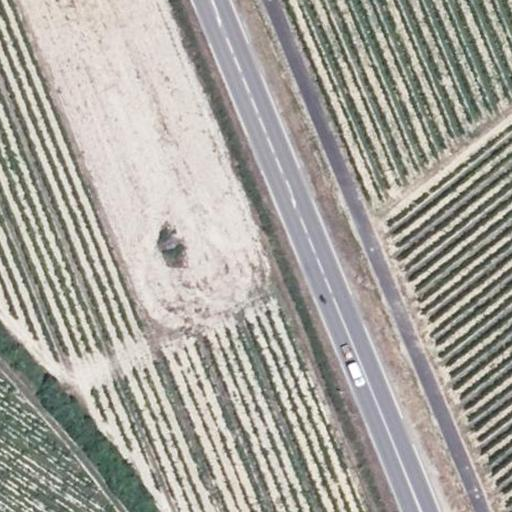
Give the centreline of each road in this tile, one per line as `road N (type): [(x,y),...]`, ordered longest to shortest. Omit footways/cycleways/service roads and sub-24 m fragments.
road 1 (secondary): [(211,0),(422,511)]
road 2 (track): [(321,271),(70,379)]
road 3 (track): [(120,511),(0,359)]
